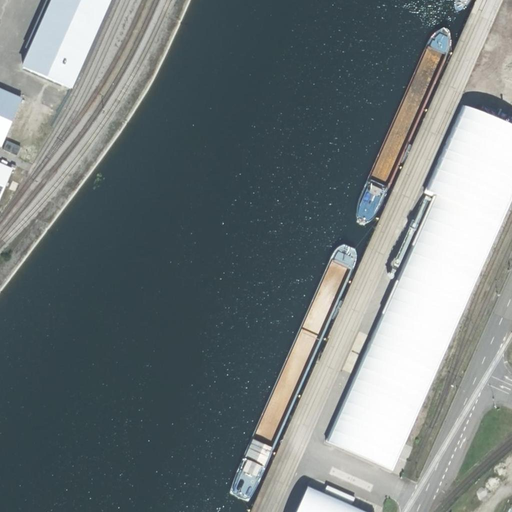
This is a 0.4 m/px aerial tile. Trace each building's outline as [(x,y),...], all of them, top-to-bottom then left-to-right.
[(107,0),(51,0),(23,66),(70,86),(107,0)] [(511,0),(508,0),(465,98),(483,106),(486,99),(511,110),(511,0)] [(4,89),(0,98),(0,143),(1,143),(21,97),(4,89)] [(21,144),(7,138),(3,147),(16,154),(21,144)] [(0,162),(0,192),(11,167),(0,162)] [(369,511),(352,504),(353,497),(343,493),(338,492),(337,497),(333,496),(309,486),(298,485),(286,511),(369,511)]
